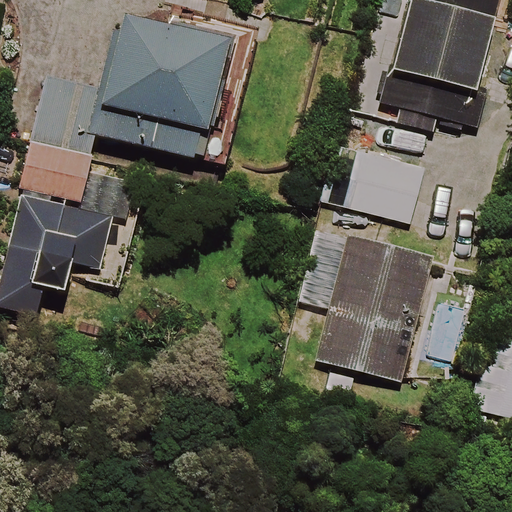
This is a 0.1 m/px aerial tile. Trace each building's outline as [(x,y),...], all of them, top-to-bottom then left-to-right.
[(43,82),(28,145),(88,159),(92,142),(220,172),(237,98),(253,32),(120,0),(98,95),(43,82)] [(406,0),(384,118),(401,121),(398,133),(432,140),(434,127),(467,133),(492,0),(406,0)] [(84,165),(31,150),(0,259),(0,312),(33,321),(41,295),(58,299),(68,266),(115,280),(129,228),(71,212),(84,165)] [(418,176),(358,159),(344,212),(404,228),(418,176)] [(427,265),(342,243),(312,363),(328,367),(318,404),(345,411),(354,376),(396,387),(427,265)] [(511,363),(502,421),(511,422),(511,363)]
